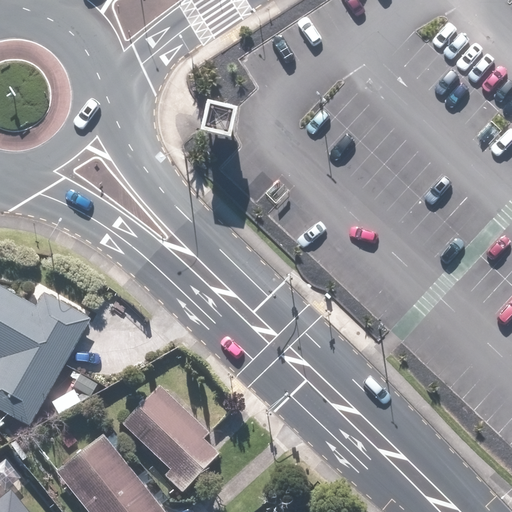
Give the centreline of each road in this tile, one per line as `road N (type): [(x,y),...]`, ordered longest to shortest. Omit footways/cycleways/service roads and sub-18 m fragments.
road 1 (primary): [(442,511),(164,230)]
road 2 (primary): [(164,230),(20,167)]
road 3 (secondary): [(215,0),(86,75)]
road 4 (primary): [(83,110),(164,230)]
